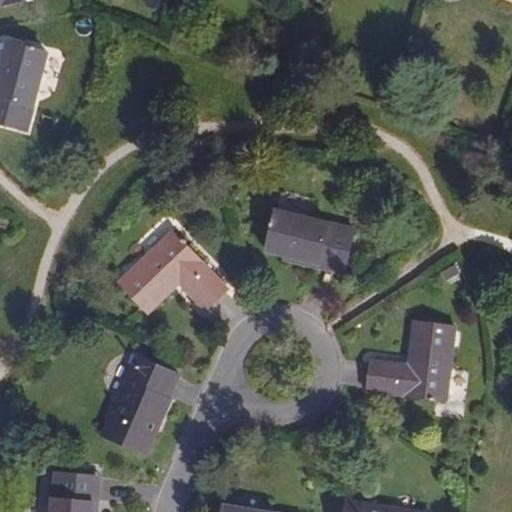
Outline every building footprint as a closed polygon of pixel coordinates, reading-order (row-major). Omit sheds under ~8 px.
[(5,61),(0,75),(0,123),(26,132),(49,56),(10,44),(5,61)] [(285,256),(345,270),(355,231),(278,212),(268,251),(285,256)] [(229,291),(175,234),(121,284),(149,314),(181,284),(207,311),(229,291)] [(344,275),(345,270),(285,256),(284,260),(344,275)] [(447,402),(457,328),(416,323),(410,366),(373,361),(369,391),(447,402)] [(179,375),(139,357),(104,436),(145,454),(179,375)] [(94,511),(97,478),(57,475),(53,511),(94,511)] [(97,478),(94,511),(99,511),(102,479),(97,478)] [(413,511),(348,501),(346,511),(413,511)]
